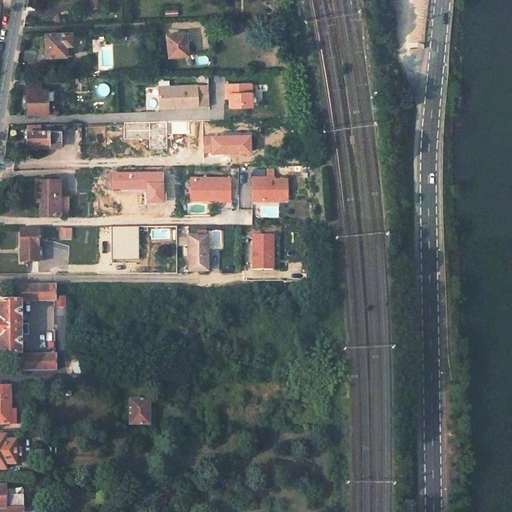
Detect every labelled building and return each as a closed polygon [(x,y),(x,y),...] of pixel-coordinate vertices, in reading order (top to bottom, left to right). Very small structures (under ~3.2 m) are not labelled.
[(177,16),(176,8),(163,10),(164,18),(177,16)] [(45,33),(45,56),(65,56),(65,45),(71,45),(71,32),(60,32),(45,33)] [(165,35),(168,57),(187,54),(185,32),(165,35)] [(186,43),(187,54),(194,54),(193,42),(186,43)] [(99,66),(113,66),(112,47),(99,47),(99,66)] [(26,81),(26,89),(41,89),(41,81),(26,81)] [(96,85),(98,96),(109,94),(107,83),(96,85)] [(252,83),(226,84),(226,93),(229,93),(230,99),(230,108),(252,107),(252,83)] [(198,85),(159,86),(159,107),(169,107),(171,104),(174,104),(174,107),(199,106),(198,85)] [(210,106),(209,85),(198,85),(199,106),(210,106)] [(26,89),(27,115),(48,114),(47,102),(47,89),(41,89),(26,89)] [(27,125),(27,142),(49,142),(49,148),(60,148),(60,132),(53,132),(53,124),(27,125)] [(274,176),(254,176),(254,184),(252,184),(252,200),(287,200),(287,178),(274,178),(274,176)] [(229,177),(190,177),(190,198),(219,198),(219,200),(229,200),(229,177)] [(136,189),(136,178),(126,178),(126,189),(136,189)] [(40,196),(40,215),(59,215),(59,195),(59,179),(36,180),(36,196),(40,196)] [(59,195),(59,215),(69,215),(69,195),(59,195)] [(278,217),(278,203),(264,203),(264,217),(278,217)] [(71,240),(71,227),(59,226),(59,239),(71,240)] [(20,230),(20,261),(38,261),(38,229),(20,230)] [(249,269),(272,268),(271,233),(248,234),(249,269)] [(188,238),(189,271),(207,271),(206,237),(188,238)] [(20,285),(20,300),(54,300),(54,285),(20,285)] [(0,354),(20,354),(20,331),(20,324),(20,301),(0,300),(0,354)] [(20,355),(20,370),(32,370),(32,355),(20,355)] [(32,355),(32,370),(54,370),(54,355),(32,355)] [(0,424),(10,425),(10,405),(10,385),(0,385),(0,424)] [(129,401),(129,425),(148,425),(148,410),(148,400),(129,401)] [(10,405),(10,425),(19,425),(19,405),(10,405)] [(0,468),(5,469),(5,464),(15,464),(15,455),(15,448),(15,440),(5,440),(5,435),(0,434),(0,468)] [(157,484),(157,507),(165,507),(165,484),(157,484)] [(0,486),(0,508),(4,508),(4,511),(20,511),(20,492),(4,491),(4,486),(0,486)]
